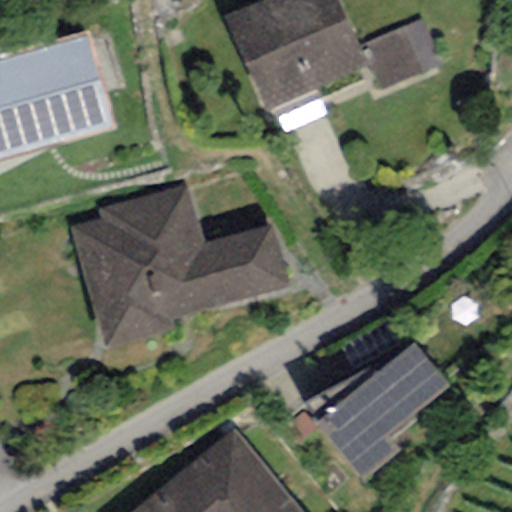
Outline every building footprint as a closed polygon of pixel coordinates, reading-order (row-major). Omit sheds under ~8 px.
[(365,69),(335,0),(291,0),(287,2),(286,0),(264,0),(223,17),(227,27),(263,112),(365,69)] [(423,21),(365,45),(384,89),(441,65),(423,21)] [(88,32),(0,56),(0,163),(115,132),(88,32)] [(187,187),(99,210),(102,223),(70,231),(101,351),(173,332),(170,324),(294,292),(277,226),(202,245),(187,187)] [(398,453),(385,437),(448,386),(413,344),(376,374),(318,421),(315,424),(349,466),(362,482),(398,453)] [(304,403),(318,421),(376,374),(372,368),(304,403)] [(297,511),(232,431),(132,511),(297,511)]
